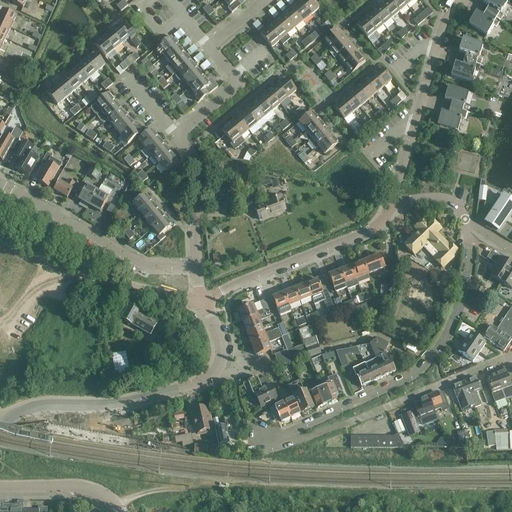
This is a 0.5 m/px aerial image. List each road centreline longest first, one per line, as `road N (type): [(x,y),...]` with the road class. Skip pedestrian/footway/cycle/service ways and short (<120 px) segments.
road 1 (residential): [(511,360),(299,441),(268,442),(423,369),(466,280),(465,224)]
road 2 (residential): [(202,302),(363,235),(396,208)]
road 3 (residential): [(396,208),(433,56),(456,0)]
road 4 (residential): [(196,265),(139,261),(0,183)]
road 5 (residential): [(134,400),(187,388),(213,371),(219,337),(202,302)]
road 6 (unclassified): [(0,427),(37,407),(134,400)]
road 7 (residential): [(196,265),(194,159),(176,135)]
road 8 (residential): [(119,511),(87,487),(0,485)]
road 9 (residential): [(176,135),(238,83),(210,47)]
